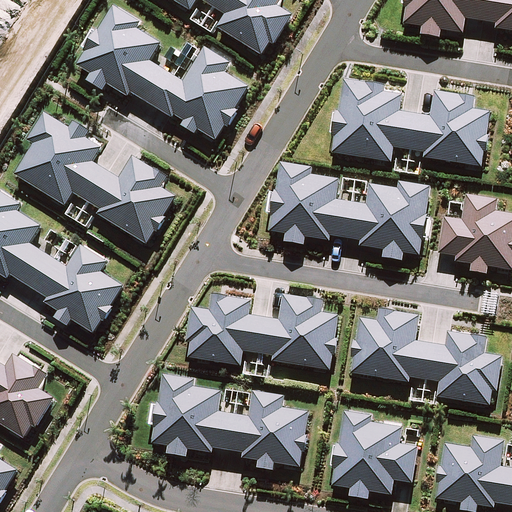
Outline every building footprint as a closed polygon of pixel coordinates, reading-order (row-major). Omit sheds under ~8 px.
[(175,0),(189,8),(194,0),(204,0),(225,13),(217,25),(262,52),(289,8),(275,0),(175,0)] [(511,0),(406,0),(405,20),(463,26),(464,16),(498,19),(497,30),(511,31),(511,0)] [(110,3),(71,66),(96,81),(100,74),(210,140),(244,84),(220,70),(228,58),(205,44),(185,78),(148,57),(157,43),(133,29),(139,20),(110,3)] [(334,134),(333,146),(480,162),(486,109),(465,106),(466,99),(434,95),(432,115),(399,111),(401,94),(371,91),(372,84),(347,82),(343,114),(333,113),(331,134),(334,134)] [(77,194),(90,203),(109,172),(96,164),(105,149),(90,140),(94,133),(76,122),(72,129),(47,114),(30,142),(36,146),(18,176),(69,207),(77,194)] [(109,172),(90,203),(103,211),(101,216),(150,246),(158,233),(160,234),(169,219),(167,218),(179,199),(164,190),(171,178),(158,170),(157,171),(135,158),(122,179),(109,172)] [(280,164),(273,228),(287,229),(286,235),(304,237),(305,231),(322,233),(323,230),(374,236),(374,239),(384,240),(383,246),(402,248),(402,242),(421,244),(428,180),(400,177),(399,186),(369,182),(367,199),(331,195),(333,177),(310,175),(310,167),(280,164)] [(14,277),(38,291),(57,260),(34,245),(44,228),(20,213),(25,207),(0,191),(0,273),(11,281),(14,277)] [(496,196),(466,192),(464,210),(446,208),(441,252),(476,256),(475,265),(511,269),(511,256),(511,214),(494,212),(496,196)] [(57,260),(38,291),(50,299),(48,304),(61,312),(57,319),(71,328),(75,321),(97,335),(105,322),(107,324),(116,309),(114,307),(127,288),(105,274),(111,264),(83,246),(70,268),(57,260)] [(191,304),(186,352),(237,358),(238,346),(276,350),(275,358),(327,364),(333,312),(309,309),(310,296),(278,293),(275,316),(243,312),(245,293),(221,290),(219,307),(191,304)] [(439,390),(495,396),(500,352),(475,349),(477,335),(441,331),(439,345),(411,342),(414,314),(381,310),(380,317),(361,315),(353,380),(398,385),(400,370),(440,374),(439,390)] [(0,362),(0,422),(28,440),(35,428),(39,430),(58,400),(42,390),(51,376),(38,367),(37,369),(16,356),(9,368),(0,362)] [(188,371),(160,368),(152,438),(197,443),(197,441),(242,446),(241,455),(299,462),(305,407),(278,404),(280,382),(252,378),(248,414),(213,411),(216,386),(187,383),(188,371)] [(337,462),(335,481),(393,488),(395,474),(418,477),(422,444),(395,441),(398,422),(368,418),(369,407),(343,404),(339,438),(332,437),(330,461),(337,462)] [(511,467),(496,466),(500,434),(472,431),(470,446),(447,444),(445,465),(441,464),(437,497),(495,504),(496,495),(511,496),(511,467)] [(0,506),(2,507),(11,493),(9,492),(21,472),(0,459),(0,454),(4,448),(0,445),(0,506)]
